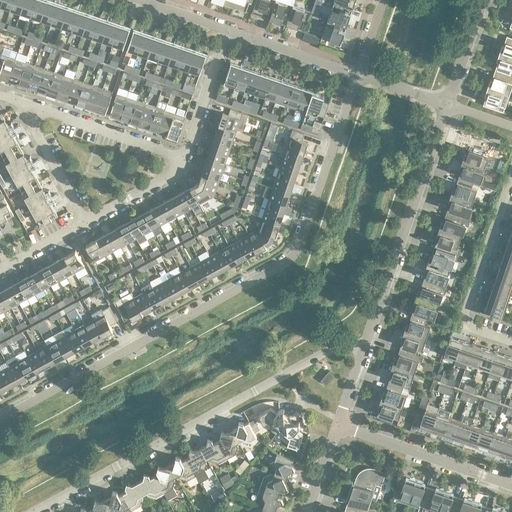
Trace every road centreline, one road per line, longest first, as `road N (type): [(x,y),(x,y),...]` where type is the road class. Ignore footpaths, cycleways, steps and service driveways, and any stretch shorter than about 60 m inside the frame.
road 1 (residential): [(0,415),(287,258),(355,74)]
road 2 (residential): [(38,511),(341,343),(362,350)]
road 3 (residential): [(362,350),(446,103)]
road 4 (residential): [(511,172),(464,308),(468,325),(511,341)]
road 5 (residential): [(336,425),(511,485)]
road 6 (residential): [(181,158),(24,104)]
road 7 (residential): [(355,74),(226,29)]
road 8 (residential): [(181,158),(226,29)]
road 9 (residential): [(84,223),(24,104)]
